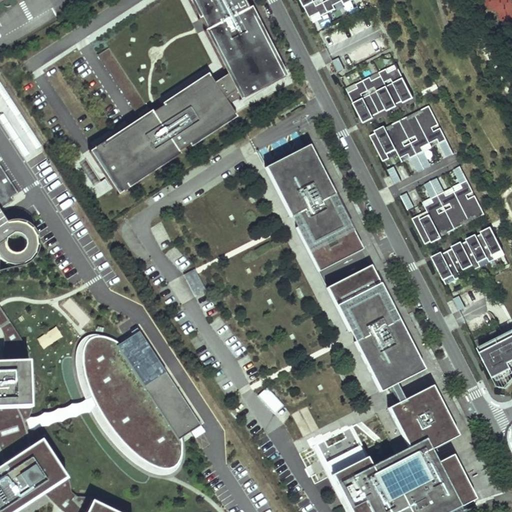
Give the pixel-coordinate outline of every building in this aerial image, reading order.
[(238,91),(240,94),(281,73),(243,0),(191,0),(229,73),(214,83),(210,76),(96,152),(121,189),(235,114),(225,99),(238,91)] [(299,0),(309,19),(319,14),(321,17),(335,10),(333,6),(342,2),(344,6),(351,2),(350,0),(299,0)] [(97,55),(136,113),(147,105),(108,47),(97,55)] [(334,61),(337,71),(343,69),(340,59),(334,61)] [(357,89),(348,94),(361,119),(369,115),(370,119),(389,109),(387,106),(394,102),(396,106),(405,101),(403,97),(411,93),(398,69),(389,73),(387,70),(380,73),(381,77),(372,81),(371,78),(356,85),(357,89)] [(382,131),(370,137),(383,162),(389,159),(387,155),(395,151),(400,159),(408,155),(410,159),(423,152),(421,149),(437,141),(439,145),(446,141),(440,129),(434,132),(432,129),(438,126),(429,107),(421,111),(422,113),(408,120),(407,118),(392,126),(393,128),(387,132),(386,129),(382,131)] [(410,117),(407,118),(408,120),(422,113),(421,111),(420,111),(410,117)] [(0,119),(3,128),(10,126),(7,115),(0,116),(0,119)] [(309,145),(265,168),(290,218),(297,214),(302,224),(295,228),(318,272),(362,249),(340,205),(333,208),(327,198),(334,195),(309,145)] [(0,205),(17,194),(0,167),(0,205)] [(394,168),(388,171),(390,177),(397,173),(394,168)] [(418,217),(412,220),(425,245),(437,239),(441,237),(440,235),(446,232),(447,234),(463,227),(461,224),(463,223),(473,217),(475,217),(476,220),(484,216),(475,196),(468,200),(466,196),(473,193),(467,181),(460,185),(462,189),(446,197),(444,193),(431,200),(433,204),(425,208),(429,216),(420,221),(418,217)] [(402,195),(406,209),(413,208),(409,194),(402,195)] [(0,269),(9,271),(21,268),(31,261),(35,254),(36,246),(34,238),(31,230),(21,222),(13,221),(6,223),(6,222),(0,213),(0,269)] [(439,257),(433,260),(444,281),(453,277),(455,281),(466,275),(464,271),(473,267),(475,271),(481,268),(479,263),(487,259),(490,263),(495,260),(493,256),(502,251),(492,230),(488,232),(474,239),(459,246),(439,257)] [(370,265),(326,288),(349,332),(355,328),(361,338),(354,342),(379,392),(423,369),(398,319),(391,323),(386,313),(393,309),(370,265)] [(184,273),(194,296),(205,291),(195,269),(184,273)] [(307,279),(313,293),(326,287),(319,273),(307,279)] [(453,313),(465,306),(459,296),(447,303),(453,313)] [(4,353),(4,365),(25,364),(27,408),(0,409),(0,453),(5,463),(39,441),(65,481),(44,494),(57,506),(62,510),(63,511),(83,511),(87,503),(107,511),(124,511),(115,506),(92,499),(76,496),(70,491),(67,473),(58,457),(43,441),(29,430),(27,425),(26,421),(30,411),(32,386),(30,364),(24,344),(7,323),(0,327),(0,332),(3,338),(4,353)] [(82,356),(83,376),(93,400),(106,423),(124,444),(143,460),(163,468),(171,468),(177,465),(182,450),(178,439),(200,425),(136,330),(128,334),(119,339),(116,342),(102,337),(96,336),(90,338),(84,345),(82,356)] [(511,332),(480,349),(482,354),(511,338),(511,332)] [(511,338),(482,354),(495,379),(511,370),(511,366),(511,364),(511,363),(511,338)] [(511,366),(511,370),(495,379),(499,388),(507,389),(511,383),(511,363),(511,364),(511,366)] [(0,364),(0,409),(27,408),(25,364),(4,365),(0,364)] [(410,396),(404,382),(391,388),(396,402),(410,396)] [(457,435),(431,385),(387,408),(407,447),(371,466),(366,457),(331,474),(350,511),(445,511),(474,498),(451,454),(435,462),(429,449),(457,435)] [(275,413),(283,406),(266,387),(258,395),(275,413)] [(248,436),(261,429),(255,418),(242,425),(248,436)] [(65,481),(39,441),(5,463),(2,464),(0,465),(0,511),(14,511),(44,494),(65,481)] [(107,511),(87,503),(83,511),(107,511)]
